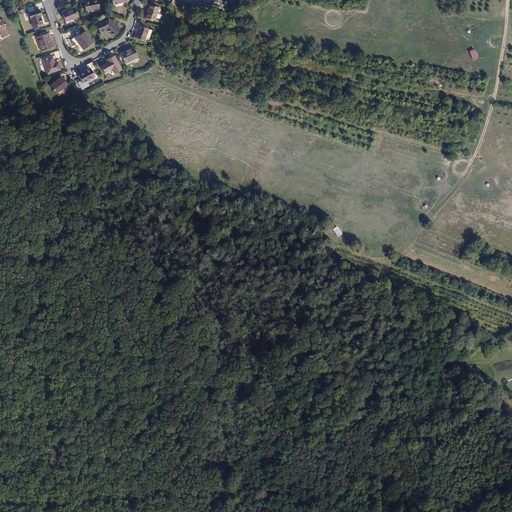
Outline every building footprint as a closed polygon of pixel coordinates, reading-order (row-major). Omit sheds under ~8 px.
[(96,0),(94,0),(84,2),(86,10),(98,8),(96,0)] [(159,8),(149,5),(144,18),(155,21),(159,8)] [(74,8),(62,13),(65,22),(78,16),(74,8)] [(39,10),(29,14),(33,26),(42,23),(40,15),(41,15),(39,10)] [(100,33),(105,31),(112,36),(119,28),(108,19),(96,23),(100,33)] [(0,34),(1,37),(11,32),(6,24),(4,25),(2,21),(0,20),(0,34)] [(148,29),(138,26),(134,38),(144,41),(148,29)] [(83,32),(74,39),(83,50),(92,43),(83,32)] [(48,33),(36,37),(40,51),(52,47),(48,33)] [(133,47),(120,53),(125,63),(137,57),(133,47)] [(468,51),(472,60),(478,58),(474,49),(468,51)] [(56,63),(55,61),(53,62),(51,56),(42,59),(47,73),(60,69),(58,62),(56,63)] [(121,69),(114,56),(107,60),(108,62),(100,66),(104,72),(111,69),(114,73),(121,69)] [(90,68),(78,75),(82,83),(95,76),(90,68)] [(63,87),(66,91),(70,88),(67,85),(67,84),(61,77),(49,86),(55,94),(63,87)] [(335,225),(331,228),(337,237),(341,234),(335,225)]
